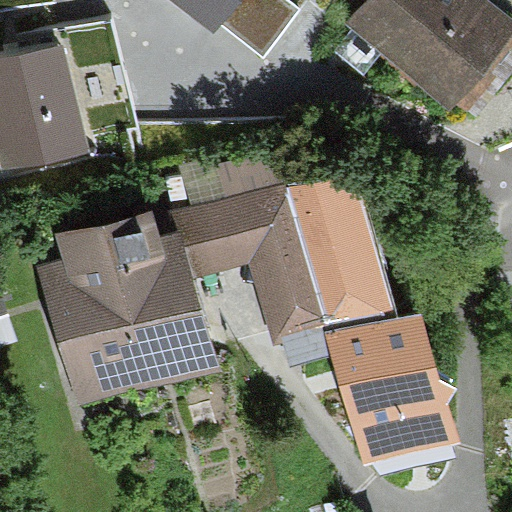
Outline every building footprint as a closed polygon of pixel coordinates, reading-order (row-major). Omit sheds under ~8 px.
[(193,0),(216,18),(230,0),(193,0)] [(511,39),(511,21),(486,0),(382,0),(361,26),(458,105),(511,39)] [(58,42),(0,56),(0,118),(9,155),(81,138),(58,42)] [(65,252),(39,260),(79,398),(223,357),(198,271),(250,256),(274,337),(344,317),(301,170),(177,206),(180,216),(163,221),(155,193),(56,222),(65,252)] [(330,334),(368,466),(460,439),(422,307),(330,334)]
